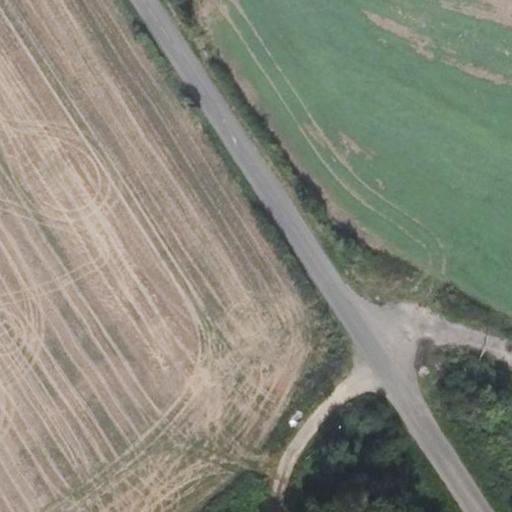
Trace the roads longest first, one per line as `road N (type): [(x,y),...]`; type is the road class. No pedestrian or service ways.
road 1 (unclassified): [(136,0),(486,511)]
road 2 (track): [(511,356),(477,335),(440,328),(372,340),(252,511)]
